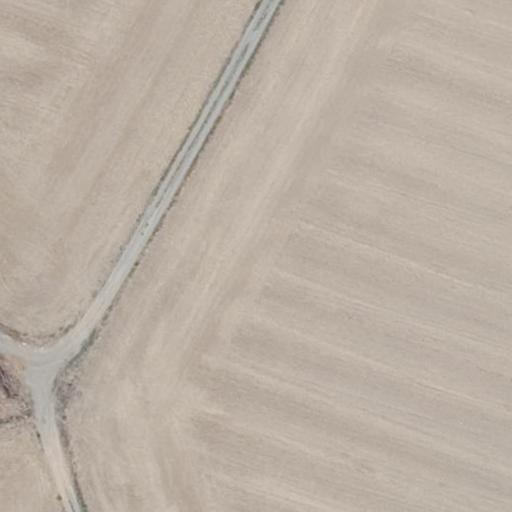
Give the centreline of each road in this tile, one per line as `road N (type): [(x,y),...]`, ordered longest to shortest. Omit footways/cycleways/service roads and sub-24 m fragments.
road 1 (track): [(37,375),(117,309),(293,0)]
road 2 (track): [(0,342),(37,375),(87,511)]
